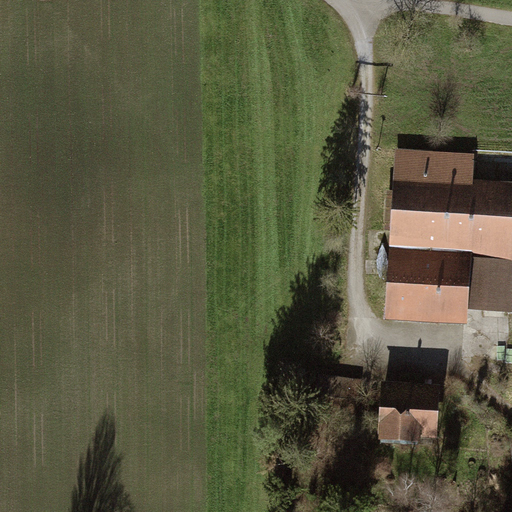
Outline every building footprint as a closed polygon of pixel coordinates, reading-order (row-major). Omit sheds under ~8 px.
[(479,154),(404,150),(402,184),(477,188),(479,154)] [(511,189),(395,184),(392,256),(511,261),(511,189)] [(389,319),(465,323),(468,260),(392,256),(389,319)] [(470,318),(511,320),(511,266),(473,264),(470,318)] [(440,386),(382,383),(379,442),(421,444),(421,438),(438,439),(440,386)]
